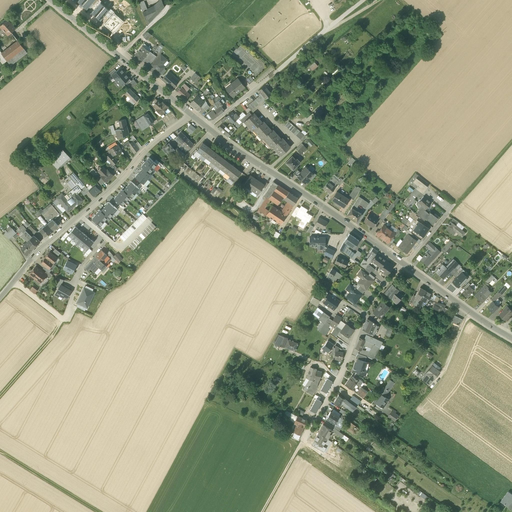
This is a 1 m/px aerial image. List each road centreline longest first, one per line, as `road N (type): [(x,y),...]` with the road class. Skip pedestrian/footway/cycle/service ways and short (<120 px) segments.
road 1 (residential): [(0,297),(149,144),(190,114)]
road 2 (residential): [(405,264),(210,130)]
road 3 (residential): [(302,439),(338,381),(365,307),(405,264)]
road 4 (track): [(363,0),(207,126)]
road 5 (residential): [(190,114),(50,0)]
road 6 (residential): [(511,339),(405,264)]
